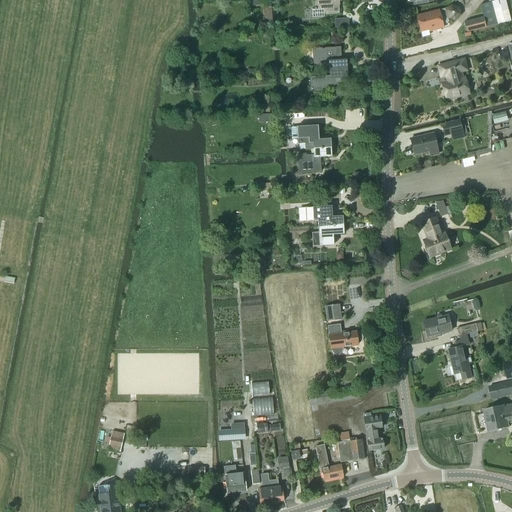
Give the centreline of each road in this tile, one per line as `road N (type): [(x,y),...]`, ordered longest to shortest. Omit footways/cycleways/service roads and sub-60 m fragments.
road 1 (tertiary): [(416,477),(388,241),(391,0)]
road 2 (tertiary): [(294,511),(416,477)]
